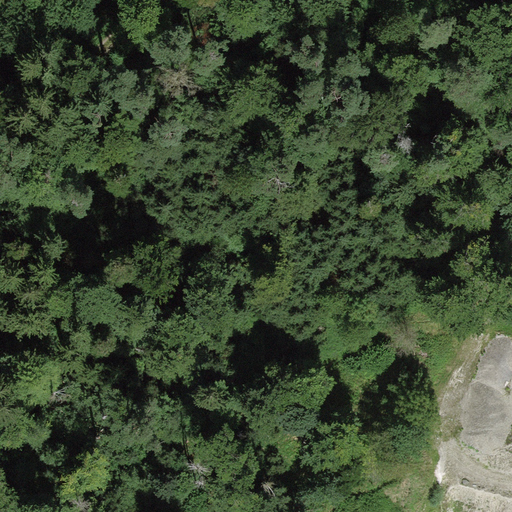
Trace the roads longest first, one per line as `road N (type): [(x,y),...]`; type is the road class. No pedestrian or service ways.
road 1 (track): [(0,466),(32,478),(132,459),(511,275)]
road 2 (track): [(0,193),(13,164),(151,0)]
road 3 (track): [(378,511),(497,382),(511,384)]
